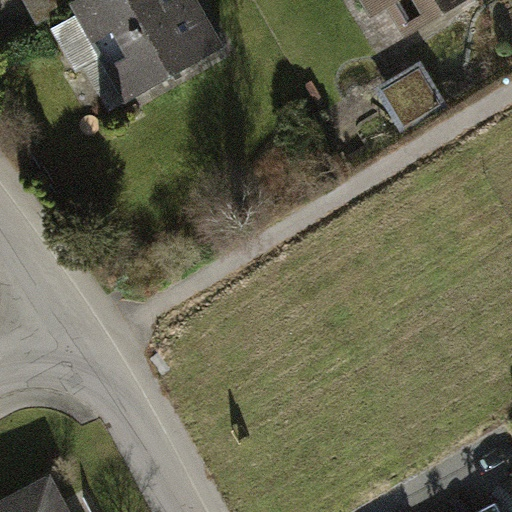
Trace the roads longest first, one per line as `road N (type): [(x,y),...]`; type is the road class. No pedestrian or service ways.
road 1 (residential): [(200,511),(114,342)]
road 2 (residential): [(114,342),(0,198)]
road 3 (residential): [(0,399),(114,342)]
